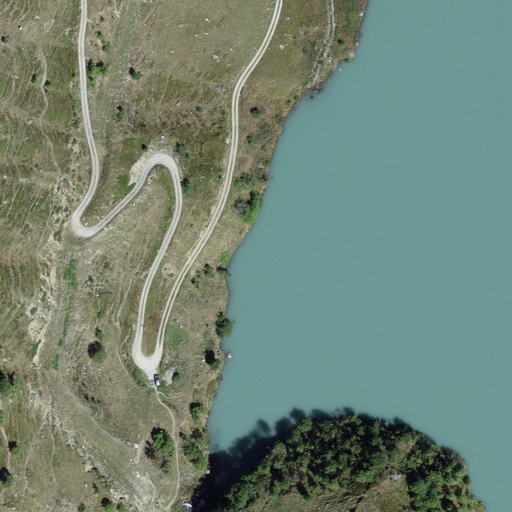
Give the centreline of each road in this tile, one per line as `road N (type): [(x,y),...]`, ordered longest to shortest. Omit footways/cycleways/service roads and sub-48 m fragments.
road 1 (track): [(149,365),(140,363),(137,348),(157,258),(174,225),(173,171),(153,160),(137,190),(98,228),(86,235),(76,229),(95,188),(83,0)]
road 2 (track): [(280,0),(272,31),(235,93),(231,169),(215,219),(182,277),(149,365)]
